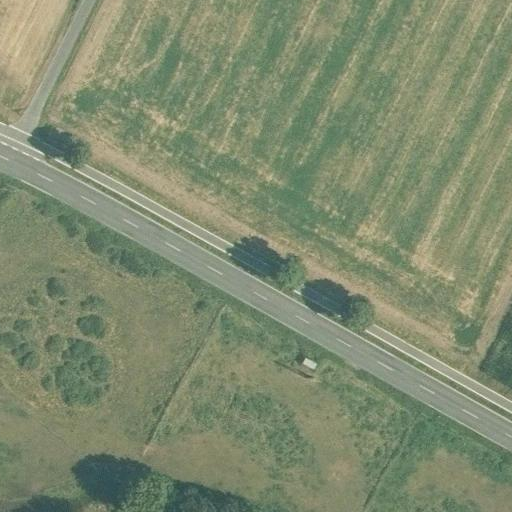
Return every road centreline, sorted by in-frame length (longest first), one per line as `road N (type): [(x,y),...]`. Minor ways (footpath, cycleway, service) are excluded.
road 1 (secondary): [(511,438),(9,159)]
road 2 (unclassified): [(88,0),(9,159)]
